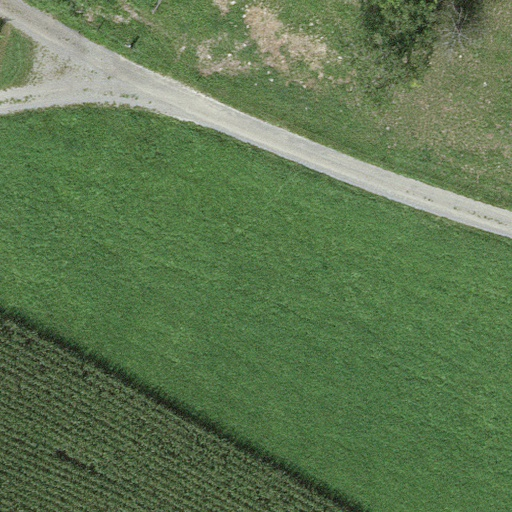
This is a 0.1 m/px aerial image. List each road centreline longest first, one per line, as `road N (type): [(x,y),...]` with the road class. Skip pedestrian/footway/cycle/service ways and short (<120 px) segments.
road 1 (track): [(0,2),(152,85),(511,202)]
road 2 (track): [(0,123),(152,85)]
